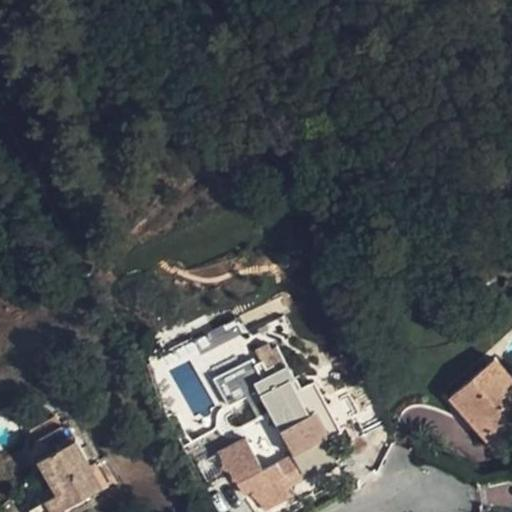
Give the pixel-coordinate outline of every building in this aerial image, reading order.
[(255,347),(257,351),(270,345),(268,341),(255,347)] [(234,380),(220,388),(229,405),(262,388),(294,452),(262,469),(246,437),(218,451),(224,460),(229,463),(227,470),(236,474),(234,480),(238,482),(244,492),(249,490),(261,504),(264,509),(294,494),(284,475),(301,466),(304,471),(314,465),(317,472),(336,462),(324,438),(339,430),(315,382),(300,389),(277,344),(272,347),(270,345),(257,351),(261,359),(256,361),(254,357),(237,365),(241,373),(233,377),(234,380)] [(450,396),(496,449),(511,434),(511,375),(496,357),(450,396)] [(215,377),(220,388),(234,380),(233,377),(241,373),(237,365),(215,377)] [(30,430),(34,437),(61,422),(56,415),(30,430)] [(28,508),(30,511),(70,511),(85,504),(82,497),(90,493),(103,486),(68,425),(61,422),(34,437),(32,445),(54,484),(42,491),(46,499),(28,508)] [(290,486),(317,472),(314,465),(304,471),(301,466),(284,475),(290,486)] [(82,497),(85,504),(94,499),(90,493),(82,497)]
